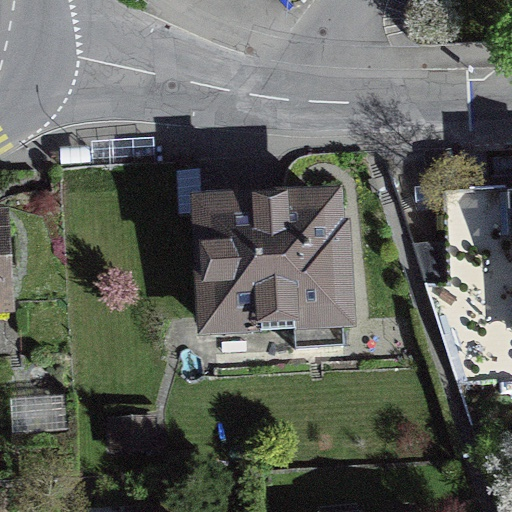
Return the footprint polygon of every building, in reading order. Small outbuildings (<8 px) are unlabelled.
[(90,148),(60,149),(61,165),(90,164),(90,148)] [(511,190),(447,194),(449,245),(451,284),(511,281),(511,190)] [(203,212),(210,329),(296,324),(297,350),(346,347),(338,205),(203,212)] [(511,281),(451,284),(449,245),(420,249),(463,383),(511,381),(511,281)] [(152,421),(116,424),(118,451),(154,449),(152,421)]
